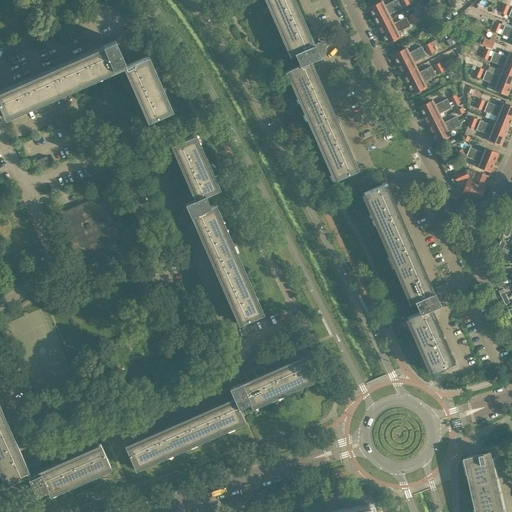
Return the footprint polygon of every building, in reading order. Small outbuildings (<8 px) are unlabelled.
[(268,0),(292,55),(295,54),(300,65),(285,71),(333,181),(359,170),(313,66),(322,62),(319,55),(322,48),(315,45),(314,44),(312,45),(291,0),(268,0)] [(396,0),(395,0),(384,6),(381,1),(369,7),(373,17),(399,4),(396,0)] [(401,9),(399,4),(373,17),(378,25),(390,19),(388,15),(401,9)] [(390,19),(378,25),(382,34),(408,22),(406,18),(393,24),(390,19)] [(494,26),(499,28),(501,24),(492,20),(491,24),(494,26)] [(410,26),(408,22),(382,34),(387,44),(400,37),(397,33),(410,26)] [(511,28),(504,25),(502,30),(511,34),(511,28)] [(511,34),(502,30),(500,34),(511,39),(511,43),(511,45),(511,44),(511,34)] [(494,42),(484,38),(481,37),(479,43),(491,48),(494,42)] [(137,92),(143,106),(149,119),(169,111),(163,97),(157,83),(151,70),(145,56),(136,60),(135,57),(124,57),(124,43),(116,43),(115,40),(109,42),(110,44),(104,47),(103,45),(87,52),(72,59),(56,65),(41,72),(25,79),(10,86),(0,90),(0,107),(5,118),(21,111),(36,105),(52,98),(67,91),(83,84),(98,77),(114,70),(113,67),(124,62),(125,65),(131,79),(137,92)] [(483,52),(488,55),(490,50),(473,43),(472,48),(483,52)] [(421,47),(409,53),(406,48),(392,55),(397,65),(423,51),(421,47)] [(423,51),(397,65),(403,75),(416,68),(413,63),(426,56),(423,51)] [(493,52),(491,56),(511,64),(511,53),(508,52),(506,57),(502,55),(503,53),(499,51),(498,53),(493,52)] [(511,64),(491,56),(490,61),(503,66),(501,71),(511,75),(511,64)] [(363,75),(369,72),(364,60),(358,63),(363,75)] [(418,72),(416,68),(403,75),(408,84),(433,71),(431,66),(418,72)] [(511,80),(511,75),(501,71),(499,76),(486,70),(484,75),(510,86),(511,80)] [(433,71),(408,84),(412,94),(426,87),(423,82),(436,76),(433,71)] [(510,86),(484,75),(482,79),(495,84),(493,90),(506,95),(510,86)] [(447,99),(434,105),(432,100),(419,107),(423,116),(449,103),(447,99)] [(511,106),(502,102),(500,107),(487,102),(485,106),(511,117),(511,116),(511,106)] [(449,103),(423,116),(428,125),(441,118),(439,114),(451,107),(449,103)] [(511,117),(485,106),(484,111),(497,116),(495,121),(508,127),(511,117)] [(443,123),(441,118),(428,125),(432,134),(458,121),(456,117),(443,123)] [(480,120),(478,125),(504,136),(508,127),(495,121),(493,125),(480,120)] [(458,121),(432,134),(437,143),(450,136),(448,132),(460,126),(458,121)] [(504,136),(478,125),(476,130),(489,135),(487,140),(500,145),(504,136)] [(184,215),(192,218),(238,324),(264,313),(215,204),(210,206),(205,195),(217,190),(193,135),(173,144),(197,198),(185,203),(187,208),(184,215)] [(481,157),(493,162),(497,153),(484,148),(482,152),(469,147),(469,148),(467,147),(465,151),(468,152),(481,157)] [(461,149),(456,152),(460,160),(465,157),(461,149)] [(481,157),(468,152),(465,151),(464,153),(467,154),(466,156),(479,161),(477,167),(489,172),(493,162),(481,157)] [(46,156),(35,161),(38,168),(49,163),(46,156)] [(468,177),(471,169),(469,168),(453,175),(454,176),(452,177),(454,183),(456,182),(457,182),(468,177)] [(468,177),(467,179),(484,186),(488,176),(471,169),(468,177)] [(484,186),(467,179),(462,193),(479,200),(485,186),(484,186)] [(407,316),(431,371),(451,363),(427,308),(439,303),(437,299),(440,292),(432,289),(397,208),(386,182),(360,193),(408,303),(414,301),(418,311),(407,316)] [(120,238),(107,208),(101,195),(75,206),(76,208),(61,215),(66,227),(63,228),(76,257),(120,238)] [(79,264),(85,278),(91,276),(85,262),(79,264)] [(312,378),(303,358),(243,385),(242,385),(241,382),(233,379),(230,387),(223,390),(227,399),(124,445),(135,470),(245,422),(238,407),(251,402),(252,404),(312,378)] [(75,388),(80,399),(87,397),(82,385),(75,388)] [(30,498),(47,491),(48,493),(110,466),(101,446),(42,472),(39,470),(29,471),(27,466),(0,406),(0,474),(5,486),(27,476),(32,486),(26,489),(30,498)] [(504,511),(493,461),(494,460),(493,456),(491,457),(490,451),(466,457),(478,511),(504,511)] [(352,511),(351,502),(352,502),(351,501),(344,505),(341,505),(341,506),(344,505),(345,511),(366,511),(366,509),(352,511)]
